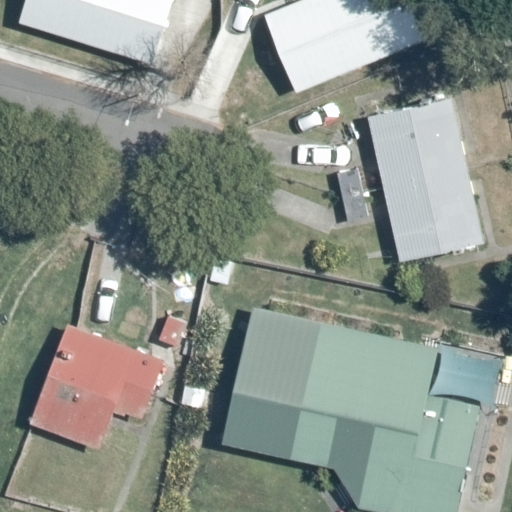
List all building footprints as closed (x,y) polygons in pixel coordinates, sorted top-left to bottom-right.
[(175,0),(25,0),(19,23),(155,66),(175,0)] [(430,0),(306,0),(265,16),(295,93),(445,36),(430,0)] [(451,97),(367,116),(399,261),(483,243),(451,97)] [(466,346),(224,304),(197,455),(440,497),(466,346)] [(198,309),(163,309),(163,343),(198,343),(198,309)] [(67,324),(30,423),(99,449),(114,409),(143,420),(165,360),(67,324)]
